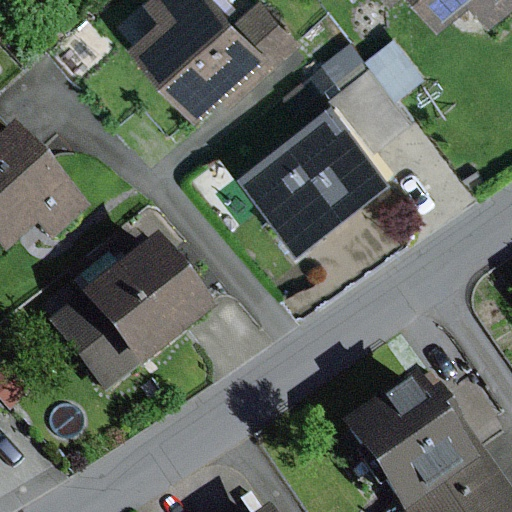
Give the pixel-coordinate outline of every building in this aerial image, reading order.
[(166,19),(137,45),(203,118),(227,97),(235,107),(305,44),(265,0),(258,0),(242,15),(228,0),(151,0),(150,2),(166,19)] [(511,0),(390,0),(393,3),(397,0),(424,0),(445,26),(475,2),(493,25),(511,9),(511,0)] [(396,37),(367,60),(399,101),(429,78),(396,37)] [(329,89),(338,100),(377,149),(415,119),(399,101),(367,60),(329,89)] [(338,100),(245,172),(306,249),(399,177),(377,149),(338,100)] [(0,133),(8,125),(0,116),(0,133)] [(0,133),(0,251),(3,255),(35,225),(52,243),(88,209),(8,125),(0,133)] [(153,241),(48,323),(103,394),(209,312),(153,241)] [(3,369),(0,372),(0,400),(11,411),(28,394),(3,369)] [(511,511),(511,500),(422,372),(342,428),(400,511),(511,511)]
